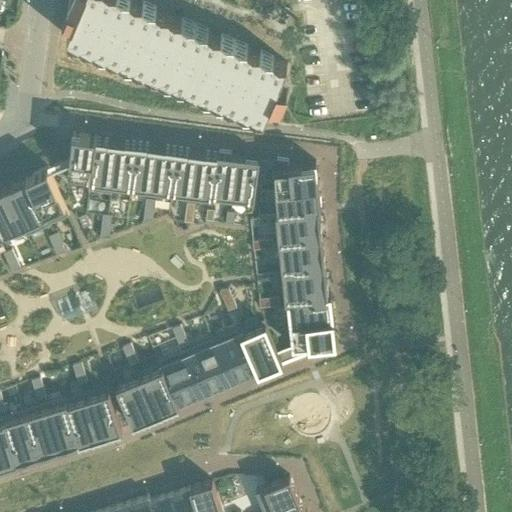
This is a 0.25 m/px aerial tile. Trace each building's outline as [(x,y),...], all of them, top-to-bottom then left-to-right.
[(69,0),(63,17),(71,21),(72,22),(66,36),(132,63),(197,91),(263,119),(270,103),(277,86),(287,62),(221,34),(156,6),(140,0),(69,0)] [(90,177),(95,136),(96,136),(97,133),(94,133),(94,134),(90,133),(76,131),(73,130),(72,133),(69,155),(61,159),(53,163),(54,164),(58,162),(57,172),(67,174),(68,174),(89,176),(90,177)] [(111,186),(117,138),(115,138),(115,139),(111,138),(96,136),(95,136),(90,177),(89,176),(87,188),(107,191),(110,191),(111,186)] [(118,139),(118,138),(117,138),(111,186),(131,189),(137,141),(122,139),(122,140),(118,139)] [(151,143),(152,143),(137,141),(131,189),(151,191),(157,144),(156,143),(156,144),(151,143)] [(172,194),(173,189),(172,189),(177,146),(163,144),(163,145),(159,144),(157,144),(151,191),(172,194)] [(192,149),(192,148),(177,146),(172,189),(173,189),(192,192),(197,149),(196,149),(192,149)] [(199,150),(199,149),(197,149),(192,192),(191,194),(212,197),(212,194),(213,195),(213,192),(212,192),(218,151),(217,151),(203,149),(203,150),(199,150)] [(213,192),(233,195),(238,152),(237,152),(233,152),(233,151),(217,149),(217,151),(218,151),(212,192),(213,192)] [(254,196),(260,154),(244,152),(244,153),(239,153),(240,152),(238,152),(233,195),(252,197),(254,198),(254,196)] [(288,158),(287,158),(271,156),(260,154),(257,171),(273,169),(275,186),(275,188),(318,183),(318,181),(317,182),(316,174),(317,174),(316,167),(316,160),(288,163),(288,158)] [(27,175),(48,223),(49,222),(68,214),(69,214),(48,167),(47,165),(35,171),(32,172),(28,174),(26,175),(26,176),(27,175)] [(50,224),(49,222),(48,223),(27,175),(26,176),(24,177),(14,181),(10,183),(6,185),(5,185),(25,229),(24,230),(26,234),(48,224),(50,224)] [(278,211),(319,207),(319,208),(321,208),(319,192),(318,192),(318,184),(318,183),(275,188),(277,210),(278,211)] [(0,232),(2,237),(1,237),(2,240),(24,230),(25,229),(5,185),(4,186),(2,187),(0,187),(0,232)] [(146,196),(144,206),(154,208),(155,198),(146,196)] [(186,200),(185,210),(194,212),(195,201),(186,200)] [(144,206),(142,221),(152,217),(154,208),(144,206)] [(207,207),(205,219),(213,220),(215,208),(207,207)] [(319,210),(319,208),(319,207),(278,211),(277,210),(275,211),(279,241),(322,236),(322,234),(320,223),(319,214),(319,210)] [(227,209),(225,221),(233,222),(235,211),(227,209)] [(185,210),(184,221),(193,222),(194,212),(185,210)] [(85,212),(78,216),(83,227),(90,223),(85,212)] [(102,212),(101,223),(110,224),(112,214),(102,212)] [(101,223),(99,237),(109,234),(110,224),(101,223)] [(48,234),(52,244),(61,240),(57,231),(48,234)] [(279,241),(282,270),(325,265),(325,262),(324,251),(323,245),(323,243),(322,239),(322,236),(279,241)] [(272,237),(262,238),(263,247),(273,246),(272,237)] [(262,238),(252,239),(253,248),(263,247),(262,238)] [(57,253),(65,249),(61,240),(52,244),(57,253)] [(217,246),(211,248),(214,256),(220,254),(217,246)] [(7,260),(16,257),(12,247),(3,251),(7,260)] [(12,270),(20,266),(16,257),(7,260),(12,270)] [(287,298),(328,294),(328,293),(328,291),(327,280),(327,279),(326,276),(326,271),(325,267),(325,265),(282,270),(285,300),(288,300),(287,298)] [(98,306),(91,287),(80,291),(74,294),(66,297),(55,301),(62,320),(98,306)] [(220,289),(219,290),(220,290),(224,300),(232,296),(228,287),(221,288),(220,288),(220,289)] [(330,296),(331,296),(331,295),(330,293),(328,293),(328,294),(287,298),(288,300),(290,322),(333,317),(332,317),(332,310),(332,307),(331,307),(331,303),(332,302),(331,300),(330,300),(330,296)] [(279,295),(269,296),(270,305),(280,304),(279,295)] [(232,296),(224,300),(228,309),(236,306),(232,296)] [(269,296),(258,297),(259,306),(270,305),(269,296)] [(263,317),(240,327),(258,369),(257,370),(258,372),(261,371),(261,370),(265,368),(265,369),(268,368),(268,367),(272,365),(272,366),(275,365),(275,364),(279,363),(282,362),(282,361),(277,350),(267,326),(265,322),(264,319),(263,317)] [(285,346),(277,350),(282,361),(286,360),(289,359),(294,356),(296,356),(313,349),(312,343),(313,343),(317,342),(319,342),(319,343),(319,342),(321,342),(321,341),(326,341),(326,342),(329,341),(328,341),(332,340),(332,341),(336,341),(335,337),(334,333),(335,333),(335,330),(334,330),(333,327),(334,326),(334,324),(333,324),(333,320),(333,319),(333,317),(290,322),(292,343),(285,346)] [(180,323),(172,327),(176,336),(184,333),(180,323)] [(212,335),(213,336),(231,380),(232,380),(236,378),(257,370),(258,369),(240,327),(239,324),(212,335)] [(184,333),(176,336),(180,346),(188,342),(184,333)] [(212,337),(186,348),(204,392),(206,391),(209,389),(230,381),(231,380),(213,336),(212,337)] [(130,342),(122,345),(126,355),(134,351),(130,342)] [(159,361),(160,361),(177,403),(178,403),(180,402),(192,397),(199,394),(203,392),(204,392),(186,348),(158,359),(159,361)] [(134,351),(126,355),(130,364),(138,360),(134,351)] [(81,360),(72,363),(75,373),(84,370),(81,360)] [(136,371),(138,375),(139,374),(156,415),(156,414),(157,414),(157,413),(161,412),(162,412),(162,413),(163,412),(162,412),(163,412),(163,411),(166,410),(167,410),(168,410),(168,409),(172,408),(173,408),(173,407),(177,405),(177,406),(178,406),(178,405),(179,405),(178,405),(179,405),(178,403),(177,403),(160,361),(159,361),(136,371)] [(84,370),(75,373),(78,383),(87,380),(84,370)] [(156,415),(139,374),(138,375),(118,384),(116,384),(126,408),(133,424),(134,424),(135,424),(134,424),(135,424),(135,423),(138,422),(139,422),(140,422),(140,421),(143,420),(144,419),(144,420),(145,420),(145,419),(149,417),(149,418),(149,417),(149,418),(150,417),(151,416),(154,414),(155,415),(156,415)] [(40,376),(31,378),(34,388),(43,385),(40,376)] [(118,419),(107,384),(85,390),(100,437),(101,436),(101,435),(105,434),(105,435),(106,435),(107,435),(107,434),(112,432),(113,432),(113,433),(114,432),(114,431),(119,430),(120,430),(120,431),(121,430),(121,429),(118,419)] [(43,385),(34,388),(37,398),(46,395),(43,385)] [(100,437),(85,390),(65,397),(79,441),(78,441),(78,443),(79,443),(80,443),(80,442),(85,440),(86,441),(87,441),(87,440),(92,438),(93,439),(94,439),(94,438),(95,438),(94,437),(98,436),(99,436),(99,437),(99,436),(100,437)] [(76,442),(78,441),(79,441),(65,397),(66,396),(65,394),(44,401),(58,447),(60,447),(64,445),(66,445),(76,442)] [(56,448),(58,447),(44,401),(27,406),(23,408),(38,454),(40,453),(50,450),(52,449),(56,448)] [(3,416),(17,460),(18,460),(20,459),(30,456),(32,455),(36,454),(38,454),(23,408),(1,414),(2,416),(3,416)] [(0,467),(12,463),(16,462),(18,461),(18,460),(17,460),(3,416),(2,416),(0,416),(0,467)] [(256,488),(265,509),(298,495),(289,474),(256,488)] [(212,479),(190,486),(198,511),(222,511),(212,480),(212,479)] [(198,511),(190,486),(170,492),(176,511),(198,511)] [(176,511),(170,492),(150,498),(154,511),(176,511)] [(142,496),(127,501),(130,511),(154,511),(150,498),(149,494),(142,496)] [(265,509),(258,511),(304,511),(298,495),(265,509)] [(130,511),(127,501),(107,507),(108,511),(130,511)]
